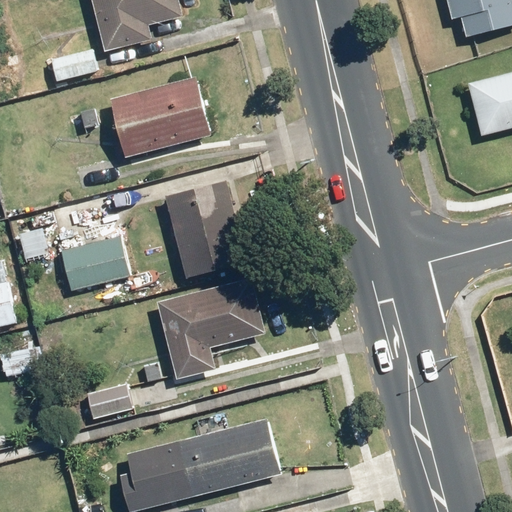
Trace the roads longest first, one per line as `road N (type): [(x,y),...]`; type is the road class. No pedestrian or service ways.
road 1 (secondary): [(379,274),(314,0)]
road 2 (secondary): [(444,511),(379,274)]
road 3 (residential): [(379,274),(511,240)]
